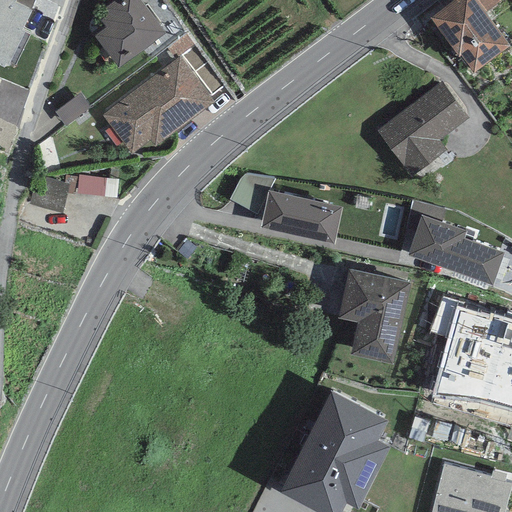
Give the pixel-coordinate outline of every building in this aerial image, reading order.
[(0,0),(0,52),(5,55),(32,0),(0,0)] [(106,21),(94,30),(118,62),(165,27),(145,0),(107,0),(104,2),(109,8),(101,14),(106,21)] [(482,0),(443,0),(430,10),(458,46),(461,45),(473,63),(509,35),(487,6),(482,0)] [(180,52),(101,112),(130,150),(149,135),(155,143),(215,98),(180,52)] [(442,77),(377,127),(411,172),(447,145),(439,135),(469,113),(442,77)] [(89,104),(78,90),(54,109),(65,123),(89,104)] [(268,185),(261,221),(334,235),(341,200),(268,185)] [(467,224),(422,208),(408,249),(493,279),(505,245),(464,230),(467,224)] [(410,277),(349,263),(338,311),(358,315),(351,346),(392,355),(410,277)] [(489,317),(456,307),(428,403),(511,427),(511,319),(490,313),(489,317)] [(387,411),(331,383),(280,481),(335,510),(346,492),(358,498),(389,437),(377,431),(387,411)] [(507,511),(511,493),(511,476),(443,459),(429,511),(507,511)]
